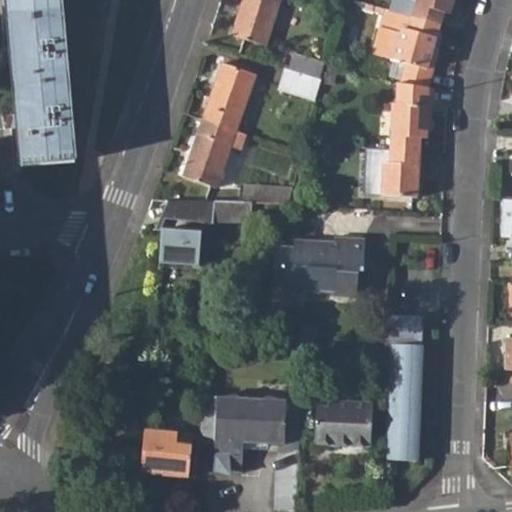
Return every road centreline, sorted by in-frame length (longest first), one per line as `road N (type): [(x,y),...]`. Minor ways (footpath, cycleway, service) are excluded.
road 1 (residential): [(457,511),(475,95),(499,0)]
road 2 (residential): [(190,0),(110,232),(0,463)]
